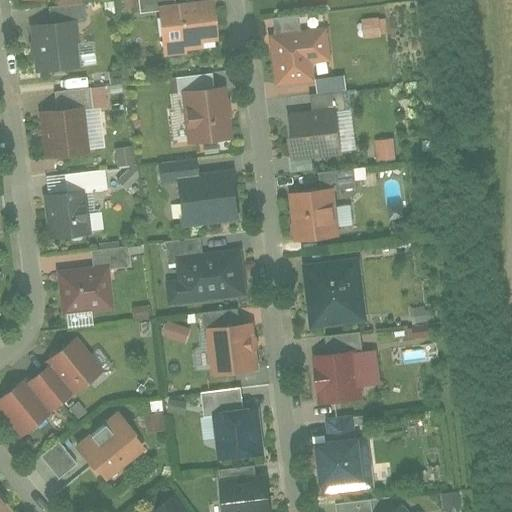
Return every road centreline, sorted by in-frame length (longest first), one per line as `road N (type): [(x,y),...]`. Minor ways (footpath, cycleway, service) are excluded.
road 1 (residential): [(243,0),(303,511)]
road 2 (residential): [(0,25),(36,312),(24,340),(0,358)]
